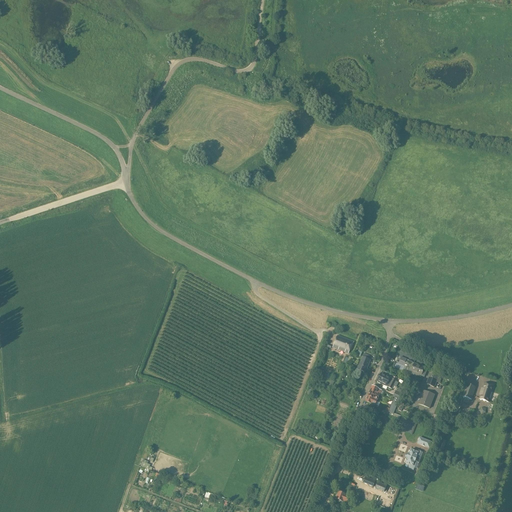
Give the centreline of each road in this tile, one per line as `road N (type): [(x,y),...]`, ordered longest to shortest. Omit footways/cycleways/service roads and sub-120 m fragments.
road 1 (unclassified): [(390,321),(317,306),(248,278),(155,227),(122,182)]
road 2 (unclassified): [(122,182),(136,131),(174,68),(191,59),(248,69),(260,17)]
road 3 (track): [(140,125),(150,123),(183,74),(252,78),(269,58),(275,0)]
road 4 (unclassified): [(316,511),(388,332)]
road 5 (unclassified): [(122,182),(109,142),(0,87)]
road 6 (unclassified): [(0,222),(122,182)]
road 7 (unclassified): [(511,305),(390,321)]
